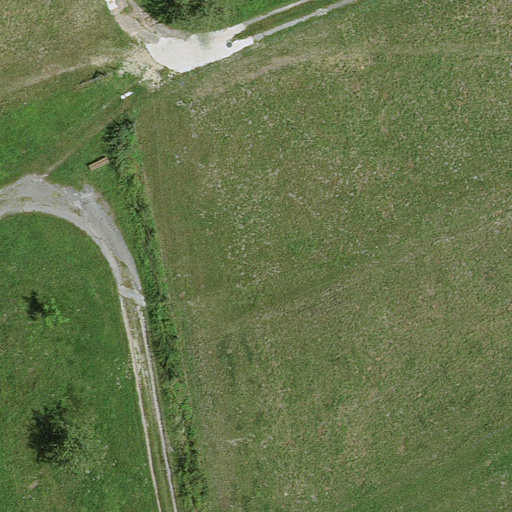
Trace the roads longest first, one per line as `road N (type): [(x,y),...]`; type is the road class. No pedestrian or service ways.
road 1 (track): [(18,192),(60,195),(92,211),(127,254),(140,281),(183,511)]
road 2 (track): [(329,0),(169,55),(18,192)]
